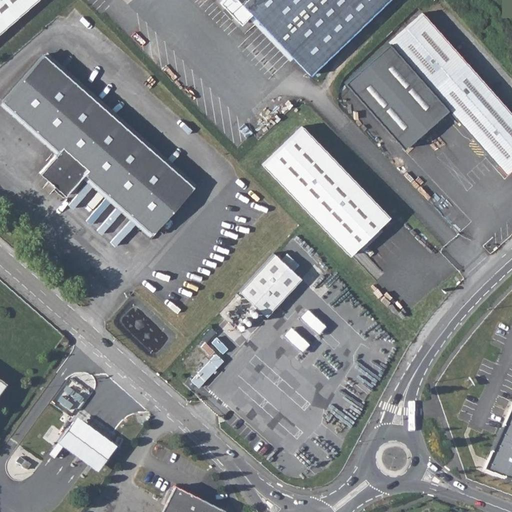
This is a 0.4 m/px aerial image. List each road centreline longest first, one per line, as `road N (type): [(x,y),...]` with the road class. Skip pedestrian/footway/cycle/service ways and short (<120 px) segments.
road 1 (secondary): [(0,261),(219,450)]
road 2 (tertiary): [(420,359),(511,257)]
